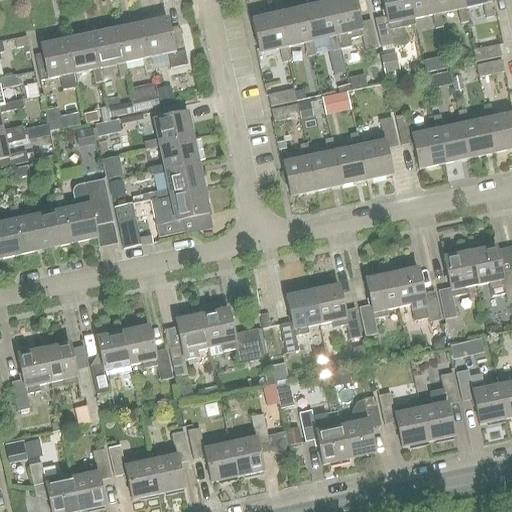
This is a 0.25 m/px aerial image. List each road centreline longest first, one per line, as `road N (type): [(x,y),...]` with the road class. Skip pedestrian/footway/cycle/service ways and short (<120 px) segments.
road 1 (residential): [(0,298),(261,243)]
road 2 (residential): [(511,188),(261,243)]
road 3 (residential): [(261,243),(210,0)]
road 4 (tertiary): [(319,511),(511,469)]
